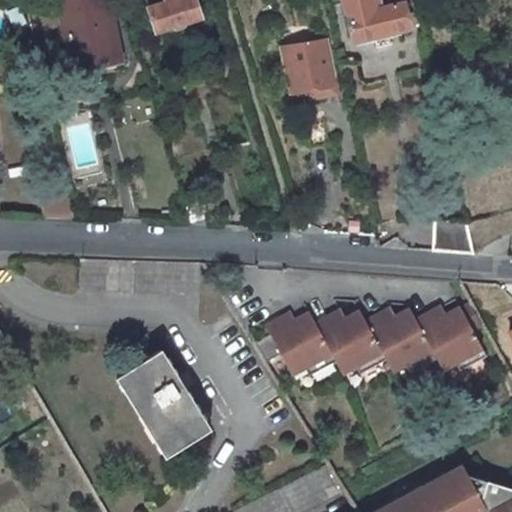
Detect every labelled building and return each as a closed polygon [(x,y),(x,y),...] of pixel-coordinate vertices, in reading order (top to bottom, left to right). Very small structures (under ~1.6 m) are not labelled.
[(75,75),(124,65),(111,5),(108,7),(106,0),(63,0),(67,15),(62,15),(75,75)] [(143,0),(152,29),(197,16),(192,0),(143,0)] [(374,0),(370,1),(369,0),(341,0),(349,38),(406,26),(401,3),(413,0),(374,0)] [(321,37),(277,46),(287,89),(305,86),(308,95),(331,91),(321,37)] [(320,106),(300,109),(305,143),(325,140),(320,106)] [(179,195),(186,221),(206,216),(198,191),(179,195)] [(65,192),(35,192),(39,215),(70,216),(65,192)] [(463,219),(428,216),(429,249),(471,252),(463,219)] [(196,293),(198,262),(77,258),(75,289),(196,293)] [(470,303),(460,309),(488,362),(498,356),(470,303)] [(440,308),(430,314),(434,323),(445,317),(440,308)] [(430,314),(416,321),(438,364),(444,375),(457,367),(462,376),(488,362),(460,309),(445,317),(434,323),(430,314)] [(379,316),(366,323),(387,363),(393,374),(406,367),(412,378),(438,364),(416,321),(410,310),(395,319),(384,324),(379,316)] [(390,310),(379,316),(384,324),(395,319),(390,310)] [(329,317),(315,325),(337,364),(343,375),(356,368),(361,377),(387,363),(366,323),(359,312),(345,320),(334,326),(329,317)] [(340,312),(329,317),(334,326),(345,320),(340,312)] [(291,316),(266,329),(271,338),(296,324),(291,316)] [(296,324),(271,338),(292,377),(306,370),(310,379),(337,364),(315,325),(311,316),(296,324)] [(511,359),(511,326),(499,332),(511,359)] [(160,351),(115,379),(164,457),(208,430),(180,385),(189,380),(184,372),(175,378),(160,351)] [(511,380),(506,369),(497,374),(506,390),(511,385),(511,380)] [(31,384),(14,393),(28,421),(45,413),(31,384)] [(302,511),(345,490),(339,480),(329,464),(235,511),(302,511)] [(462,465),(368,511),(511,511),(511,485),(510,486),(467,475),(462,465)]
